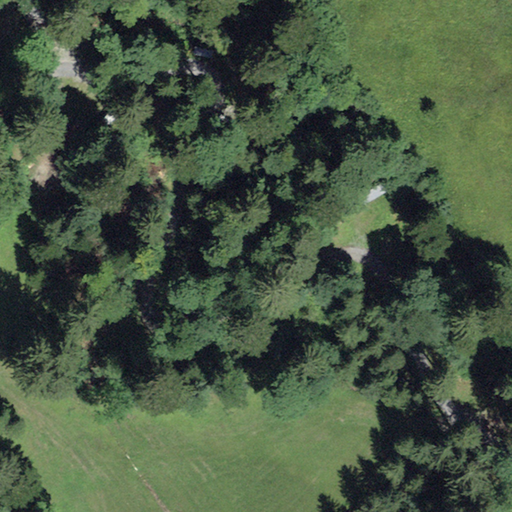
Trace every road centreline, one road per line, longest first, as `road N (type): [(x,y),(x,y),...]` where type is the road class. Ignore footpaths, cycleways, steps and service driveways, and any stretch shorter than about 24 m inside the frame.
road 1 (track): [(511,451),(460,419),(433,386),(388,284),(373,261),(351,251),(280,273),(173,323),(154,317),(146,300),(149,270),(217,122),(217,92),(203,66),(181,62),(119,77),(50,68),(0,86)]
road 2 (track): [(0,211),(103,115),(119,77)]
